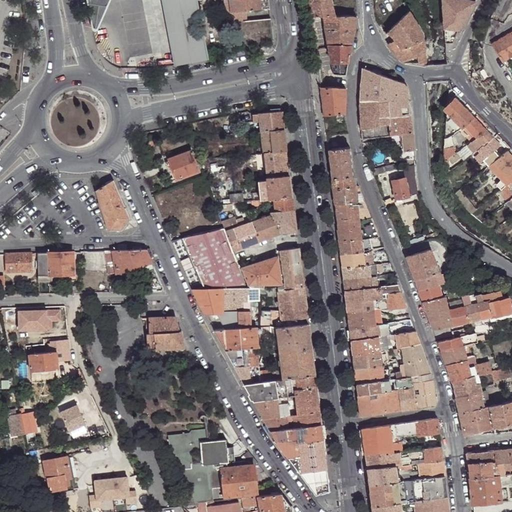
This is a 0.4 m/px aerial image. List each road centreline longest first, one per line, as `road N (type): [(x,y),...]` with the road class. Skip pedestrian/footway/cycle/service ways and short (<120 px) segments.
road 1 (residential): [(446,409),(358,161),(352,80),(357,57),(371,45)]
road 2 (tertiary): [(348,424),(305,83)]
road 3 (tertiary): [(180,297),(249,426),(310,511)]
road 4 (residential): [(511,270),(452,233),(433,206),(417,72)]
road 5 (secondary): [(302,61),(114,86)]
road 6 (secondary): [(126,118),(305,83)]
road 7 (residential): [(180,297),(0,301)]
road 8 (residential): [(156,239),(0,245)]
